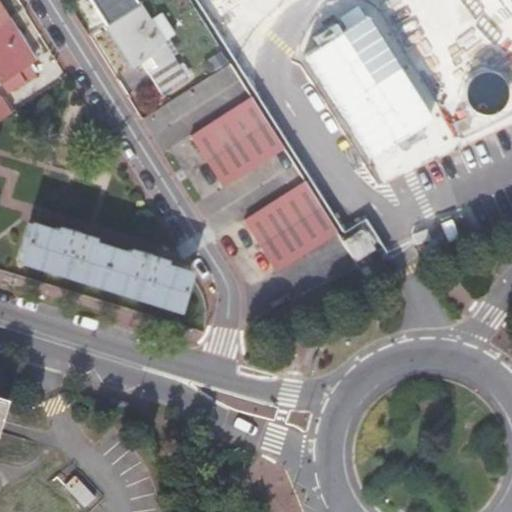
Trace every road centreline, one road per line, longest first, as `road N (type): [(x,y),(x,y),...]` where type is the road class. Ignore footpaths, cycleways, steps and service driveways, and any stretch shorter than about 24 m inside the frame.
road 1 (residential): [(210,388),(229,290),(39,0)]
road 2 (tertiary): [(210,388),(0,323)]
road 3 (tertiary): [(464,346),(423,341),(357,366),(320,425)]
